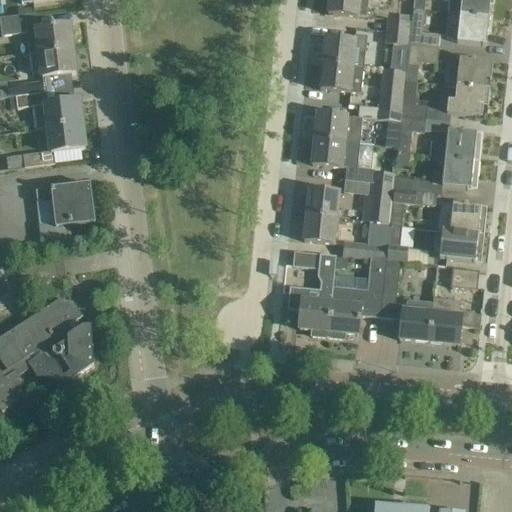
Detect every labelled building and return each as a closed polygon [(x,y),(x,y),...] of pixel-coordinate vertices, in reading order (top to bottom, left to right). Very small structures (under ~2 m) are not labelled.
[(367,20),(368,0),(329,0),(328,16),(358,19),(367,20)] [(413,0),(414,0),(412,12),(424,14),(425,0),(413,0)] [(459,17),(488,20),(490,0),(449,0),(448,15),(459,17)] [(424,14),(412,12),(411,25),(412,25),(409,48),(438,51),(439,36),(422,35),(424,14)] [(26,36),(29,57),(72,52),(69,27),(36,31),(34,16),(0,20),(0,31),(1,39),(26,36)] [(409,39),(410,39),(411,25),(412,17),(401,16),(400,24),(388,23),(387,36),(408,38),(409,39)] [(488,20),(459,17),(456,45),(485,48),(488,20)] [(409,39),(387,36),(386,47),(408,49),(409,39)] [(354,38),(353,44),(325,41),(322,67),(352,70),(363,72),(367,39),(354,38)] [(406,72),(406,77),(405,84),(417,85),(419,66),(437,67),(438,51),(409,48),(406,72)] [(72,52),(29,57),(32,77),(41,76),(42,80),(75,76),(72,52)] [(455,89),(484,92),(485,83),(490,83),(492,65),(458,61),(455,89)] [(363,72),(322,67),(320,92),(361,97),(363,72)] [(379,113),(402,115),(405,84),(406,77),(383,74),(379,113)] [(15,100),(45,96),(45,95),(44,95),(43,84),(19,87),(7,89),(9,101),(15,100)] [(405,84),(402,115),(401,121),(425,123),(427,108),(415,107),(417,85),(405,84)] [(489,92),(484,92),(455,89),(454,103),(448,103),(446,117),(481,120),(483,110),(487,111),(489,92)] [(45,96),(15,100),(17,112),(32,110),(35,133),(47,131),(47,132),(82,127),(79,102),(46,107),(45,96)] [(401,121),(402,115),(379,113),(359,110),(358,121),(317,116),(314,144),(359,149),(362,121),(378,123),(378,122),(388,123),(400,124),(401,125),(401,121)] [(398,151),(398,156),(410,158),(412,135),(424,137),(425,123),(401,121),(401,125),(398,151)] [(388,123),(385,150),(398,151),(401,125),(400,124),(388,123)] [(82,127),(47,132),(50,155),(85,151),(82,127)] [(445,161),(479,165),(479,164),(473,163),(474,153),(480,153),(482,136),(448,133),(447,146),(431,144),(430,159),(445,161)] [(394,190),(395,180),(394,180),(394,177),(373,175),(374,173),(357,171),(359,149),(314,144),(311,168),(345,172),(344,184),(371,186),(371,188),(393,190),(394,190)] [(49,168),(47,154),(7,159),(8,174),(49,168)] [(410,158),(398,156),(396,172),(408,173),(410,158)] [(433,174),(432,188),(470,192),(471,180),(477,181),(479,165),(473,164),(445,161),(444,175),(433,174)] [(70,188),(35,193),(37,207),(39,230),(41,248),(52,247),(72,244),(72,243),(71,243),(69,226),(71,225),(71,224),(93,221),(93,226),(95,226),(90,186),(70,188)] [(389,228),(393,190),(371,188),(370,198),(365,198),(362,224),(362,225),(369,226),(389,228)] [(309,192),(306,219),(337,222),(339,195),(309,192)] [(417,195),(394,193),(390,228),(390,230),(402,231),(404,208),(416,208),(417,195)] [(449,235),(477,238),(478,226),(484,227),(486,210),(440,205),(437,234),(449,235)] [(334,247),(337,222),(306,219),(304,244),(334,247)] [(390,230),(390,228),(389,228),(369,226),(366,249),(344,246),(343,259),(372,263),(387,265),(390,230)] [(402,231),(390,230),(387,265),(388,265),(400,266),(400,265),(407,266),(410,232),(402,231)] [(449,235),(441,235),(439,262),(474,266),(475,261),(481,261),(483,239),(477,238),(449,235)] [(328,335),(331,305),(333,291),(331,291),(335,259),(320,258),(294,255),(292,270),(318,273),(317,285),(320,290),(319,294),(290,291),(288,311),(300,313),(298,332),(328,335)] [(336,260),(336,271),(342,272),(347,267),(347,261),(336,260)] [(358,294),(333,291),(331,305),(330,322),(328,335),(358,338),(360,319),(381,321),(388,265),(387,265),(372,263),(369,295),(358,294)] [(400,266),(388,265),(381,321),(401,323),(399,342),(429,345),(433,301),(432,306),(406,303),(406,309),(396,308),(400,266)] [(417,280),(434,282),(436,271),(418,269),(417,280)] [(479,274),(452,271),(450,290),(477,293),(479,274)] [(73,304),(59,301),(42,312),(0,340),(0,363),(6,373),(2,375),(1,373),(0,373),(0,413),(2,415),(19,403),(22,385),(18,378),(30,370),(35,379),(68,385),(94,369),(91,329),(82,330),(77,322),(82,319),(73,304)] [(433,301),(429,345),(458,348),(460,329),(480,331),(482,317),(474,316),(475,316),(458,314),(460,304),(433,301)]
